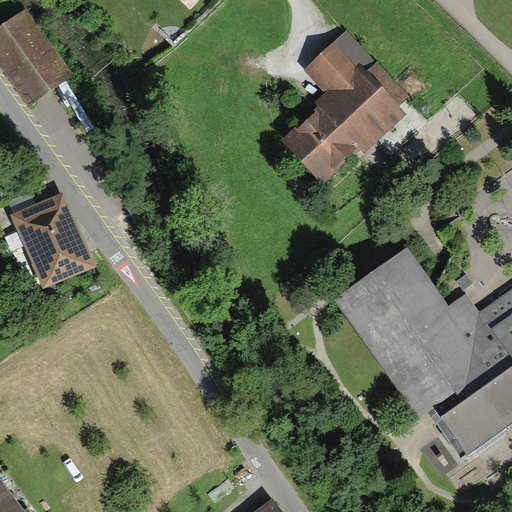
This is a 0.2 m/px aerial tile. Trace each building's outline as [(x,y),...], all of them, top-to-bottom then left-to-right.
[(0,28),(0,61),(30,105),(71,76),(26,10),(0,28)] [(332,42),(303,70),(324,92),(313,102),(316,106),(281,140),(322,184),(360,150),(365,155),(407,115),(400,107),(410,98),(377,62),(347,31),(334,43),(332,42)] [(11,214),(44,288),(96,265),(62,190),(11,214)] [(403,254),(339,300),(418,408),(426,403),(466,458),(511,424),(511,285),(472,314),(468,310),(452,322),(434,297),(403,254)] [(0,511),(26,511),(24,509),(19,511),(0,511),(0,507),(8,501),(0,490),(0,511)]
